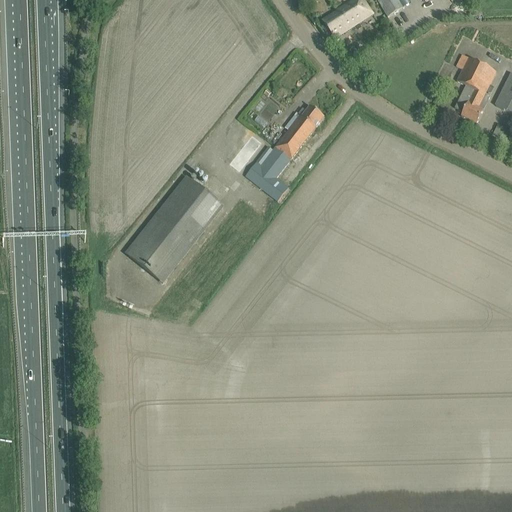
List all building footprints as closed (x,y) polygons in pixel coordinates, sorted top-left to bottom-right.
[(363,0),(355,0),(323,22),(335,39),(374,15),(363,0)] [(399,0),(376,0),(387,18),(405,8),(399,0)] [(466,87),(455,109),(463,114),(462,117),(477,125),(482,116),(484,111),(479,109),(482,102),(487,105),(491,98),(490,97),(486,95),(490,86),(497,73),(463,56),(457,68),(463,71),(457,83),(466,87)] [(511,74),(500,98),(496,107),(511,114),(511,74)] [(288,132),(276,149),(291,161),(325,118),(310,107),(307,112),(303,110),(298,116),(296,115),(285,129),(288,132)]
